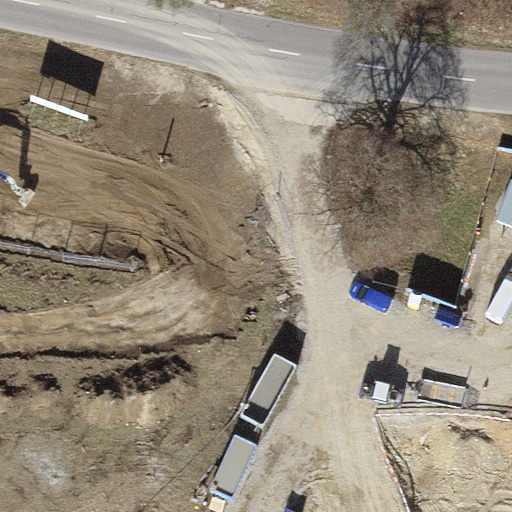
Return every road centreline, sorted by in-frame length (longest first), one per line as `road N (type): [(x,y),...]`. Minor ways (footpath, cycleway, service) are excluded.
road 1 (tertiary): [(0,2),(269,61),(511,83)]
road 2 (track): [(331,295),(223,511)]
road 3 (track): [(511,389),(331,295)]
